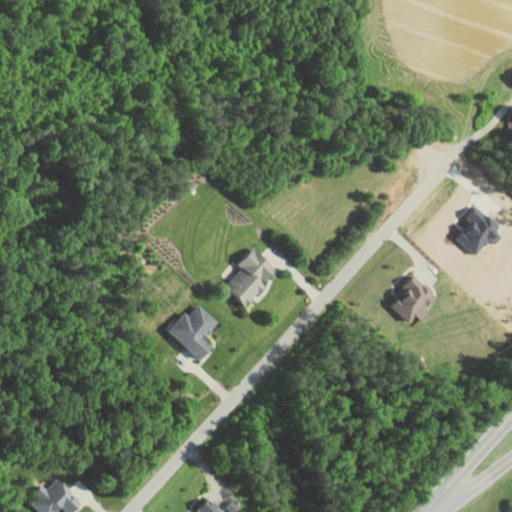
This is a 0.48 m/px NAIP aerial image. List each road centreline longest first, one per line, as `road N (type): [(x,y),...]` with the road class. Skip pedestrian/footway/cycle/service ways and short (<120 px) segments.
road 1 (residential): [(129,511),(460,149)]
road 2 (primary): [(426,511),(511,416)]
